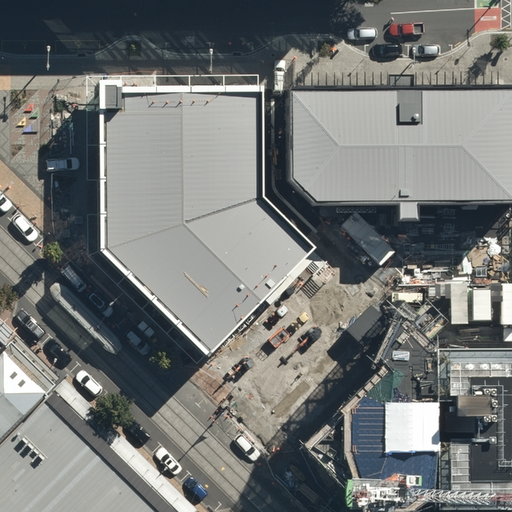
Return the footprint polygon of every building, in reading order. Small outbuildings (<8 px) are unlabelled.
[(264,92),(102,93),(105,250),(214,353),(316,248),(264,197),(264,92)] [(510,92),(290,92),(290,181),(313,205),(400,203),(401,221),(419,221),(419,202),(511,200),(510,92)] [(440,503),(438,351),(398,317),(374,363),(382,368),(304,444),(300,448),(353,504),(440,503)] [(369,365),(339,335),(307,371),(335,400),(369,365)] [(0,443),(51,392),(3,344),(0,347),(0,443)] [(511,350),(438,351),(440,503),(511,500),(511,350)] [(173,511),(51,392),(0,443),(0,511),(173,511)]
